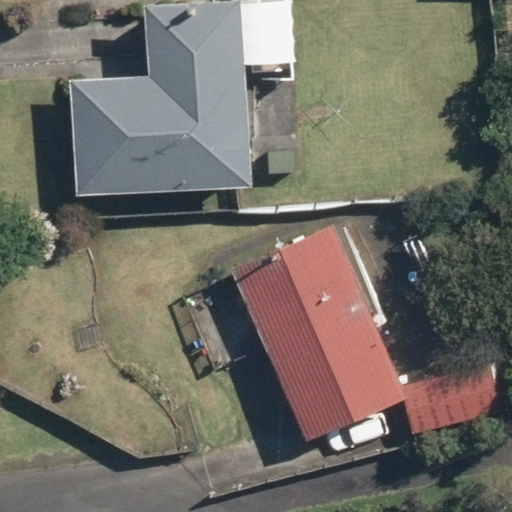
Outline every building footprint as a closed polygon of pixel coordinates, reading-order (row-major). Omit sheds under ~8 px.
[(282,4),(182,0),(137,0),(134,80),(58,77),(53,191),(226,198),(231,74),(279,76),(282,4)] [(152,216),(152,260),(220,259),(220,215),(152,216)] [(324,219),(223,266),(304,438),(405,391),(324,219)] [(207,271),(175,293),(203,335),(235,313),(207,271)] [(495,411),(480,359),(410,379),(425,431),(495,411)]
